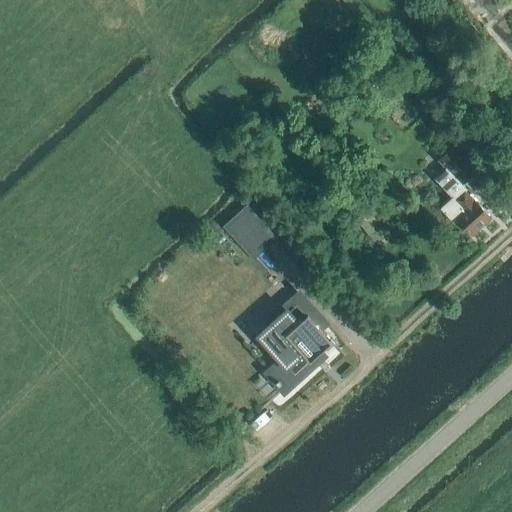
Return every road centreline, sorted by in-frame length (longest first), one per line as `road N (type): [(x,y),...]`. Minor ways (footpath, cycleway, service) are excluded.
road 1 (unclassified): [(198,511),(511,242)]
road 2 (unclassified): [(361,511),(511,376)]
